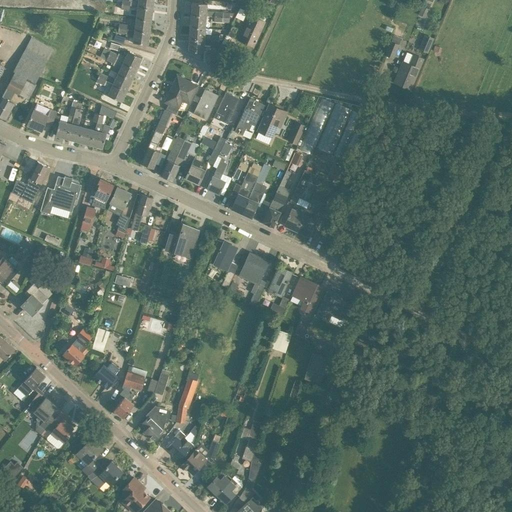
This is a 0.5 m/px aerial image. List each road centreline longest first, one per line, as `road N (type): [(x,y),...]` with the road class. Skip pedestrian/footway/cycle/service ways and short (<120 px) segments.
road 1 (residential): [(365,286),(109,163)]
road 2 (residential): [(196,511),(35,353)]
road 3 (residential): [(35,353),(96,160)]
road 4 (residential): [(109,163),(166,52),(176,0)]
road 5 (track): [(511,362),(365,286)]
